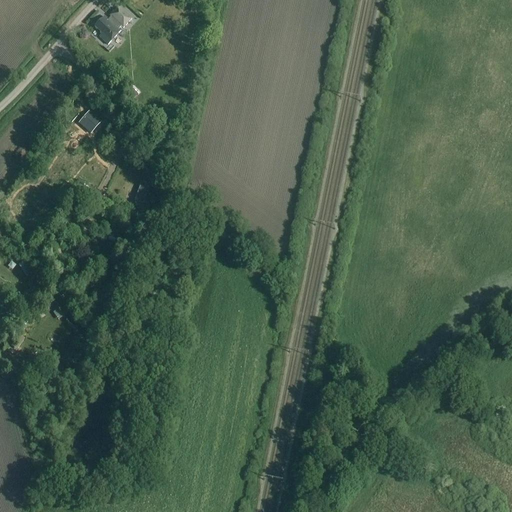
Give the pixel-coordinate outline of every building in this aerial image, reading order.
[(109,17),(110,18),(108,20),(105,17),(95,28),(102,35),(100,37),(108,45),(121,31),(119,29),(121,27),(123,29),(132,20),(119,8),(114,13),(113,12),(109,17)] [(137,96),(127,85),(122,90),(132,101),(137,96)] [(89,113),(79,124),(91,134),(100,123),(89,113)] [(164,137),(168,142),(176,137),(173,132),(164,137)] [(135,202),(142,205),(150,185),(143,182),(135,202)] [(52,242),(57,246),(61,240),(56,236),(52,242)] [(155,247),(158,242),(152,239),(150,245),(155,247)] [(33,273),(26,262),(19,266),(26,277),(33,273)] [(24,317),(30,314),(27,306),(20,309),(24,317)] [(25,340),(20,337),(12,348),(17,351),(25,340)]
